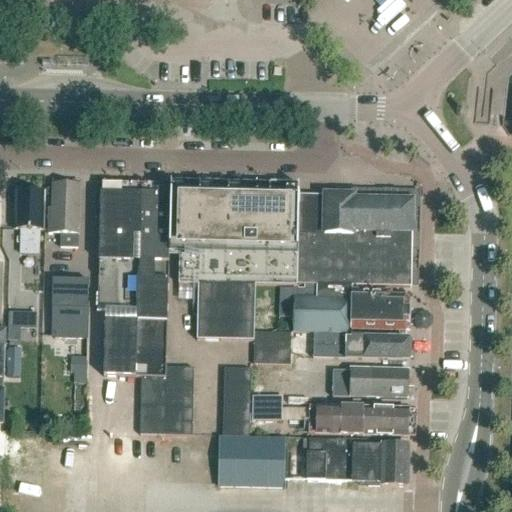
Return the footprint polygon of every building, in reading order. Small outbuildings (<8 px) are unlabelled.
[(123,36),(114,46),(122,53),(131,43),(123,36)] [(141,379),(165,379),(167,254),(168,254),(169,200),(169,187),(168,187),(168,189),(140,189),(140,197),(137,314),(135,379),(141,379)] [(78,237),(79,189),(52,188),(52,211),(49,211),(48,236),(60,237),(59,250),(77,250),(77,237),(78,237)] [(140,197),(140,189),(98,188),(97,312),(135,312),(135,322),(104,322),(103,378),(135,379),(137,314),(140,197)] [(179,200),(169,200),(168,254),(178,254),(177,288),(197,289),(196,344),(253,345),(254,290),(296,291),(297,235),(297,199),(297,190),(179,188),(179,200)] [(39,196),(37,194),(31,194),(29,196),(25,196),(25,199),(17,199),(16,232),(21,232),(20,257),(38,257),(39,233),(42,233),(43,196),(39,196)] [(297,235),(297,253),(410,255),(411,201),(325,199),(325,200),(297,199),(297,235)] [(409,291),(409,273),(410,255),(297,253),(296,287),(307,287),(307,289),(409,291)] [(52,282),(51,310),(50,341),(87,342),(87,311),(88,283),(52,282)] [(319,335),(352,336),(352,330),(403,331),(405,333),(409,330),(407,329),(408,304),(409,303),(405,299),(403,300),(391,300),(391,295),(351,294),(350,303),(316,302),(317,291),(298,291),(298,301),(293,301),(292,335),(319,335)] [(253,367),(290,368),(290,336),(253,335),(253,367)] [(352,340),(352,336),(319,335),(319,349),(315,349),(314,360),(408,363),(408,341),(352,340)] [(166,379),(166,384),(192,385),(192,370),(167,370),(166,379)] [(224,371),(223,386),(251,386),(251,372),(224,371)] [(407,401),(408,373),(370,372),(370,375),(333,374),(332,400),(369,400),(370,400),(407,401)] [(141,393),(166,394),(166,384),(166,379),(165,379),(141,379),(141,393)] [(166,394),(166,398),(192,398),(192,385),(166,384),(166,394)] [(251,386),(223,386),(223,399),(251,399),(251,386)] [(166,398),(166,394),(141,393),(141,408),(166,408),(166,398)] [(192,398),(166,398),(166,408),(166,411),(192,411),(192,398)] [(223,399),(223,412),(250,412),(251,399),(223,399)] [(259,423),(281,423),(281,399),(258,399),(259,423)] [(141,408),(140,423),(166,423),(166,411),(166,408),(141,408)] [(407,440),(408,412),(309,409),(308,437),(407,440)] [(166,423),(166,424),(192,425),(192,411),(166,411),(166,423)] [(223,412),(222,425),(250,426),(250,412),(223,412)] [(166,424),(166,423),(140,423),(140,438),(165,438),(166,424)] [(166,424),(165,438),(191,438),(192,425),(166,424)] [(250,426),(222,425),(222,439),(250,440),(250,426)] [(221,440),(220,465),(220,489),(284,490),(288,483),(308,483),(308,467),(309,443),(304,443),(221,440)] [(409,469),(409,448),(408,448),(408,449),(383,449),(383,451),(337,450),(337,443),(309,443),(308,467),(409,469)] [(308,483),(357,485),(369,486),(369,489),(382,489),(382,490),(407,490),(407,491),(408,491),(409,469),(308,467),(308,483)]
